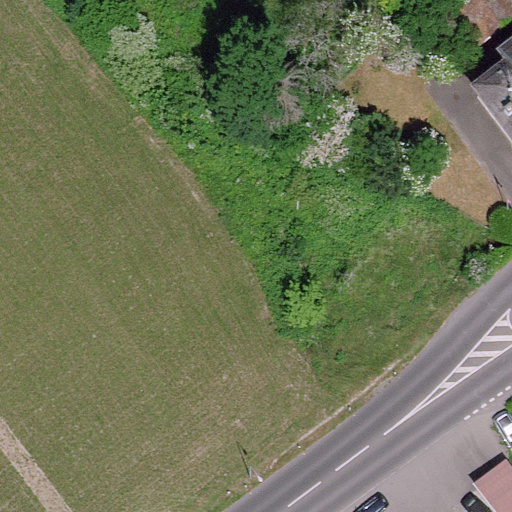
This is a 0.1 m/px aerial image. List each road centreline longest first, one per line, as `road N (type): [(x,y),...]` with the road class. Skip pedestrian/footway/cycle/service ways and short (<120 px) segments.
road 1 (secondary): [(511,298),(398,432)]
road 2 (secondary): [(290,511),(398,432)]
road 3 (secondary): [(398,432),(511,383)]
